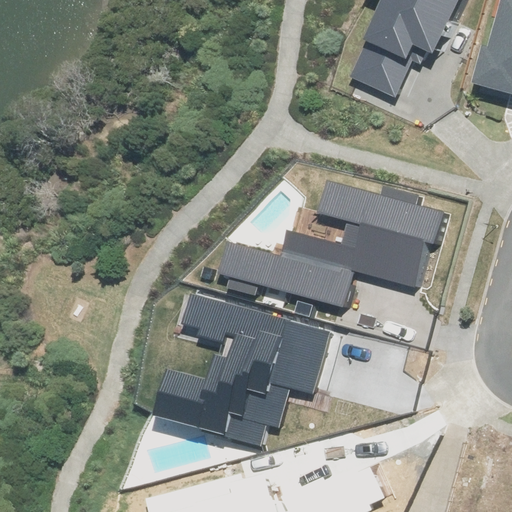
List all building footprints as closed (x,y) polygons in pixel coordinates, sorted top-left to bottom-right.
[(389,0),(356,73),(402,94),(425,45),(447,55),(473,0),(389,0)] [(511,0),(497,0),(494,15),(506,18),(499,44),(484,40),(474,79),(511,88),(511,0)] [(238,242),(231,268),(348,299),(356,270),(423,287),(435,242),(443,244),(452,209),(422,201),(424,192),(388,182),(385,191),(336,178),(327,211),(332,213),(325,237),(293,229),(286,254),(238,242)] [(178,365),(165,413),(269,441),(274,423),(292,428),(302,390),(318,395),(336,329),(197,291),(186,331),(225,341),(216,375),(178,365)] [(358,511),(375,505),(372,498),(387,493),(377,468),(354,478),(352,473),(331,484),(329,477),(294,495),(281,499),(275,476),(250,483),(247,476),(159,499),(161,511),(358,511)]
